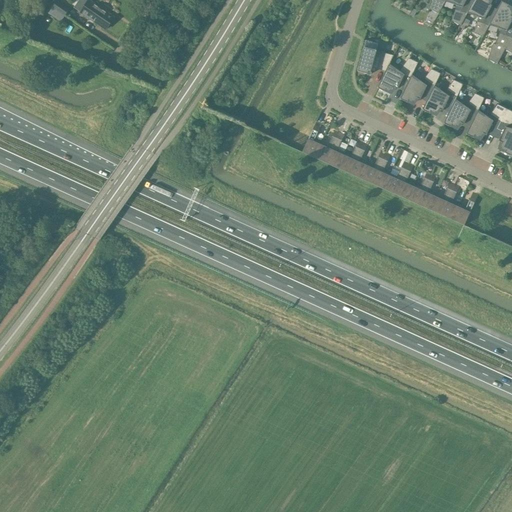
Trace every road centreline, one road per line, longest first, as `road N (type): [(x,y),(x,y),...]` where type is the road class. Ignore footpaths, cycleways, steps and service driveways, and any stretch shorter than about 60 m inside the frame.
road 1 (motorway): [(0,157),(511,389)]
road 2 (motorway): [(511,354),(0,123)]
road 3 (residential): [(511,190),(331,102),(358,0)]
road 4 (tertiary): [(79,245),(244,0)]
road 5 (tertiary): [(79,245),(0,350)]
